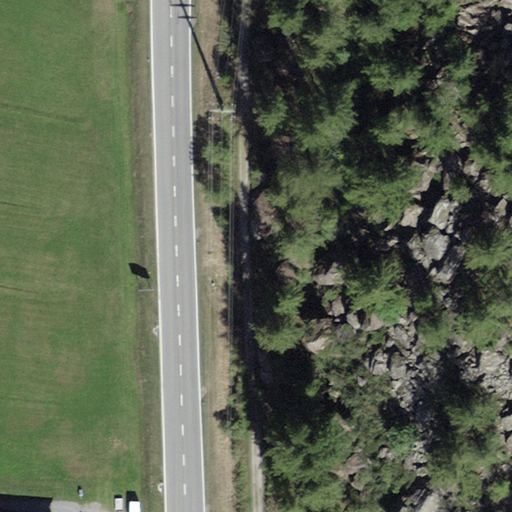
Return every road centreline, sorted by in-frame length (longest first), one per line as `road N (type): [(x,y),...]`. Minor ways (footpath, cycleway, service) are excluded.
road 1 (track): [(255,511),(237,96),(241,0)]
road 2 (secondary): [(170,0),(185,511)]
